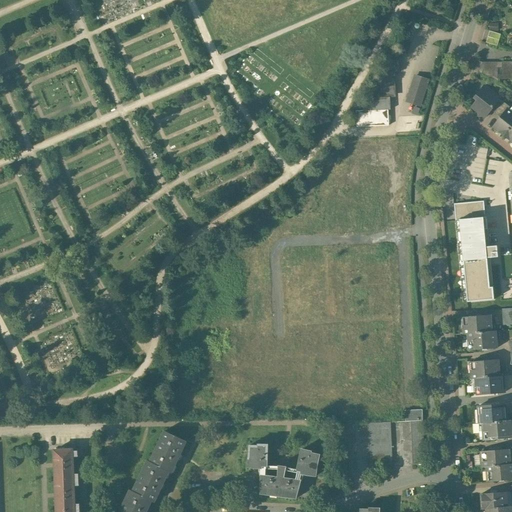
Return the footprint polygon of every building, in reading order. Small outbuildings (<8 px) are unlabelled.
[(491,23),(490,30),(499,31),(500,24),(491,23)] [(500,35),(489,31),(486,43),(497,46),(500,35)] [(400,70),(399,59),(387,60),(387,70),(400,70)] [(482,63),(476,60),(472,74),(477,75),(478,73),(482,63)] [(498,63),(482,63),(478,73),(498,82),(498,68),(498,63)] [(394,71),(381,72),(382,96),(395,96),(394,71)] [(420,107),(429,80),(415,75),(406,103),(420,107)] [(500,99),(484,86),(474,98),(477,101),(471,108),(477,112),(478,117),(483,116),(485,118),(491,111),(500,99)] [(390,98),(363,99),(364,111),(390,110),(390,98)] [(500,99),(491,111),(495,114),(504,103),(500,99)] [(504,103),(495,114),(500,118),(507,110),(509,107),(504,103)] [(500,118),(493,127),(504,136),(511,125),(511,113),(507,110),(500,118)] [(356,112),(357,127),(389,125),(389,111),(356,112)] [(446,192),(447,202),(455,201),(454,192),(446,192)] [(459,220),(467,303),(494,300),(490,258),(497,257),(496,246),(490,247),(489,247),(484,201),(454,204),(456,221),(459,220)] [(511,308),(502,309),(503,325),(511,324),(511,308)] [(491,315),(462,317),(463,320),(465,320),(465,328),(463,328),(464,334),(468,334),(492,332),(491,315)] [(492,332),(468,334),(468,340),(470,340),(471,347),(469,347),(469,350),(497,348),(496,332),(492,332)] [(498,360),(470,362),(470,365),(472,365),(473,372),(471,373),(471,379),(476,378),(499,376),(498,360)] [(503,376),(499,376),(476,378),(477,395),(505,392),(503,376)] [(506,405),(478,407),(478,410),(480,410),(480,417),(478,418),(479,424),(483,423),(507,421),(506,405)] [(422,410),(405,411),(405,422),(411,421),(423,421),(422,410)] [(423,421),(411,421),(412,465),(424,464),(423,421)] [(507,421),(483,423),(483,429),(485,429),(486,437),(484,437),(484,440),(511,437),(511,433),(511,421),(507,421)] [(379,423),(381,466),(392,466),(391,422),(379,423)] [(381,466),(379,423),(368,423),(369,466),(381,466)] [(348,424),(336,424),(337,467),(349,467),(348,424)] [(132,492),(129,490),(119,511),(146,511),(151,501),(154,502),(161,487),(169,472),(171,473),(179,457),(186,442),(164,431),(149,462),(147,461),(132,492)] [(72,444),(52,445),(54,475),(74,474),(72,444)] [(258,445),(248,447),(248,448),(249,448),(249,459),(248,459),(247,468),(248,467),(257,468),(256,469),(261,469),(261,466),(266,466),(267,447),(268,446),(258,447),(258,445)] [(310,453),(301,449),(301,450),(302,451),(297,470),(302,472),(301,475),(305,476),(306,474),(314,476),(314,477),(315,477),(316,468),(315,468),(318,456),(319,456),(319,455),(311,451),(310,453)] [(509,450),(481,452),(482,467),(486,467),(510,465),(509,450)] [(511,464),(510,465),(486,467),(487,482),(511,479),(511,464)] [(285,466),(277,466),(277,475),(277,478),(283,479),(284,476),(285,466)] [(74,474),(54,475),(55,505),(75,504),(74,474)] [(277,478),(261,476),(260,495),(261,495),(262,494),(277,496),(277,497),(279,497),(279,496),(295,499),(296,499),(300,481),(283,479),(277,478)] [(506,492),(481,494),(482,509),(488,509),(507,507),(506,492)]
